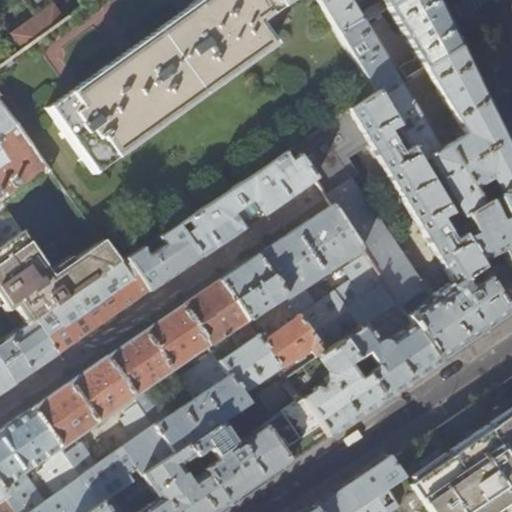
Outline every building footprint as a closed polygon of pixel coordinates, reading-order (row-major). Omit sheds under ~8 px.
[(31,0),(51,27),(61,20),(45,0),(84,0),(86,2),(88,0),(31,0)] [(196,0),(44,110),(91,175),(273,45),(257,23),(288,0),(196,0)] [(316,0),(315,1),(335,33),(357,21),(344,0),(376,0),(375,3),(359,12),(365,20),(384,9),(398,0),(316,0)] [(448,27),(435,0),(398,0),(384,9),(413,56),(410,63),(407,62),(396,69),(402,79),(421,68),(457,46),(448,27)] [(395,83),(357,21),(335,33),(372,94),(374,96),(395,83)] [(511,160),(478,90),(457,46),(421,68),(461,135),(435,151),(395,83),(374,96),(450,222),(511,186),(511,160)] [(372,94),(290,149),(296,157),(311,179),(330,206),(396,302),(436,361),(446,355),(460,345),(474,336),(487,327),(500,318),(506,314),(484,279),(467,290),(461,280),(478,269),(450,222),(374,96),(372,94)] [(0,107),(0,204),(47,171),(0,107)] [(280,200),(311,179),(296,157),(288,162),(282,154),(173,227),(196,258),(238,229),(227,214),(238,206),(247,200),(259,215),(280,200)] [(511,186),(450,222),(478,269),(484,279),(506,314),(507,316),(511,312),(511,186)] [(330,206),(305,223),(276,242),(254,257),(282,298),(296,318),(320,354),(338,341),(396,302),(330,206)] [(124,261),(129,257),(111,259),(98,241),(97,242),(50,275),(0,213),(0,303),(19,331),(32,323),(124,261)] [(162,281),(196,258),(173,227),(157,238),(163,246),(144,258),(139,250),(129,257),(124,261),(144,293),(162,281)] [(238,268),(217,282),(245,322),(282,298),(254,257),(238,268)] [(125,306),(144,293),(124,261),(32,323),(54,354),(71,342),(125,306)] [(199,294),(180,307),(208,347),(231,331),(241,346),(218,361),(247,403),(283,378),(259,343),(245,322),(217,282),(199,294)] [(396,302),(338,341),(380,400),(411,378),(436,361),(396,302)] [(157,381),(208,347),(180,307),(160,321),(123,346),(104,359),(171,455),(183,446),(247,403),(218,361),(213,355),(179,379),(193,400),(168,416),(164,411),(173,405),(157,381)] [(296,318),(259,343),(283,378),(320,354),(296,318)] [(54,354),(32,323),(19,331),(0,344),(0,365),(11,382),(27,372),(54,354)] [(338,341),(320,354),(283,378),(323,438),(351,419),(380,400),(338,341)] [(0,390),(11,382),(0,365),(0,390)] [(511,376),(417,440),(388,460),(423,511),(510,511),(511,511),(511,475),(503,461),(511,455),(511,376)] [(283,378),(247,403),(287,462),(306,449),(323,438),(283,378)] [(287,462),(247,403),(183,446),(225,505),(251,487),(287,462)] [(86,511),(96,505),(28,410),(0,429),(0,492),(13,511),(86,511)] [(183,446),(171,455),(115,493),(128,511),(213,511),(225,505),(183,446)] [(511,455),(503,461),(511,475),(511,455)] [(332,492),(311,506),(314,511),(423,511),(388,460),(385,456),(332,492)] [(0,511),(13,511),(0,492),(0,511)] [(128,511),(115,493),(96,505),(86,511),(128,511)]
